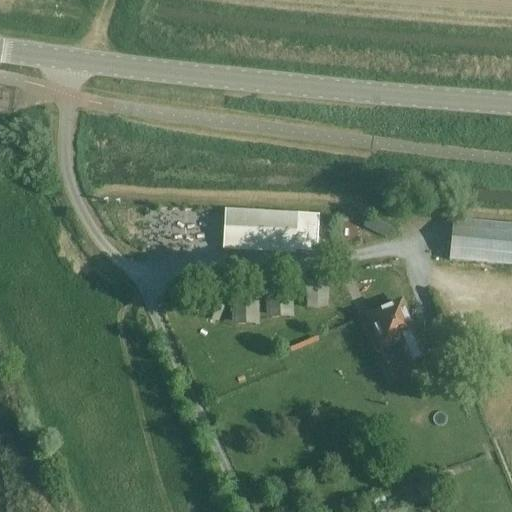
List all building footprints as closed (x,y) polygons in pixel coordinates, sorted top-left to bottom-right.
[(295,255),(295,254),(315,255),(318,218),(297,216),(226,213),(224,251),(295,255)] [(390,226),(368,215),(362,225),(385,236),(390,226)] [(511,227),(452,223),(449,263),(511,268),(511,227)] [(326,278),(305,278),(305,309),(326,309),(326,278)] [(289,287),(266,288),(266,317),(290,317),(289,287)] [(255,295),(233,296),(233,327),(255,327),(255,295)] [(223,306),(211,302),(205,317),(217,321),(223,306)] [(369,318),(377,337),(382,350),(399,343),(408,366),(423,360),(400,305),(369,318)] [(446,473),(437,476),(443,491),(452,488),(446,473)] [(432,479),(414,485),(420,501),(438,495),(432,479)]
